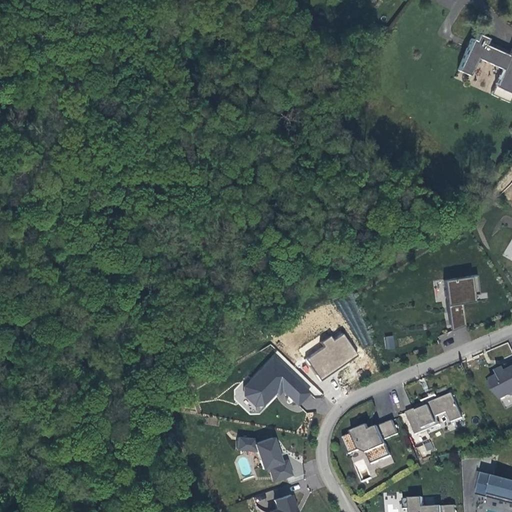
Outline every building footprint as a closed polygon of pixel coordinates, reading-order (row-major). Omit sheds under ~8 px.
[(508,69),(498,95),(511,100),(511,53),(490,45),(493,39),(482,34),(480,41),(477,39),(464,72),(475,76),(482,58),(508,69)] [(447,279),(449,305),(476,302),(475,292),(480,292),(478,276),(447,279)] [(463,305),(446,307),(448,329),(465,327),(463,305)] [(332,336),(322,342),(325,346),(306,357),(319,379),(358,356),(344,333),(335,339),(332,336)] [(384,336),(385,349),(394,348),(394,336),(384,336)] [(239,390),(262,411),(281,390),(299,407),(315,390),(275,352),(239,390)] [(488,381),(493,389),(494,388),(501,399),(508,395),(511,394),(511,365),(504,370),(503,368),(499,370),(501,374),(488,381)] [(415,435),(439,424),(436,417),(446,412),(451,422),(462,418),(452,393),(406,413),(415,435)] [(362,433),(360,428),(352,432),(353,434),(343,438),(349,454),(360,450),(367,454),(372,464),(391,456),(385,440),(398,434),(393,421),(370,430),(362,433)] [(368,425),(360,428),(362,433),(370,430),(368,425)] [(272,481),(291,474),(286,460),(280,462),(271,437),(254,443),(252,438),(237,437),(236,449),(256,451),(262,469),(267,467),(272,481)] [(421,456),(435,450),(430,441),(417,447),(421,456)] [(475,496),(488,499),(488,495),(511,500),(511,480),(481,473),(475,496)] [(293,511),(292,509),(294,508),(290,495),(274,500),(277,509),(269,511),(293,511)] [(511,500),(488,495),(488,499),(511,504),(511,500)] [(442,511),(442,506),(424,507),(423,497),(403,499),(404,509),(410,509),(410,511),(442,511)]
